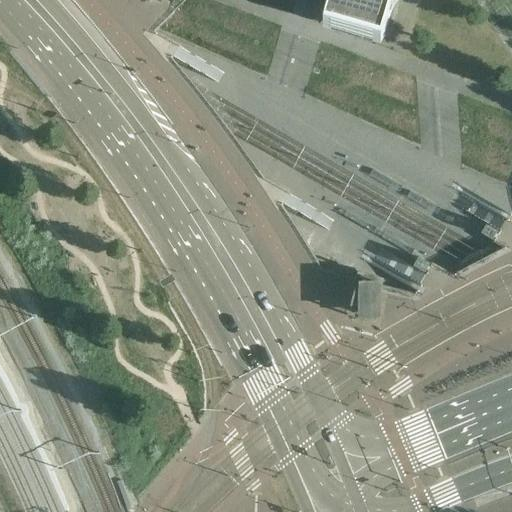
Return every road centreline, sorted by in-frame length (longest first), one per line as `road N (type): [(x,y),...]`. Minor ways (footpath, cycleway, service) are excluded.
road 1 (primary): [(0,4),(151,198),(272,401),(319,511)]
road 2 (primary): [(352,470),(218,220),(138,103),(52,0)]
road 3 (trunk): [(511,405),(352,470)]
